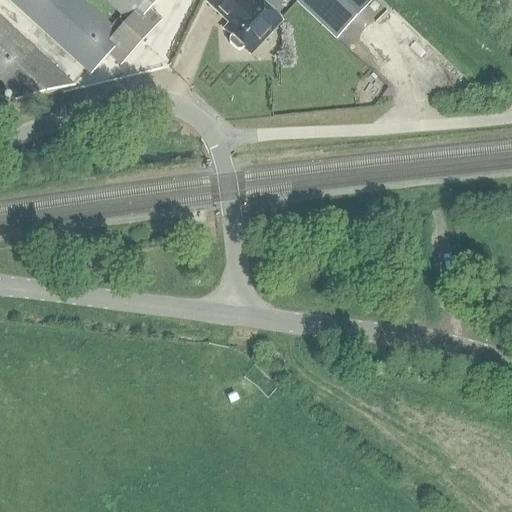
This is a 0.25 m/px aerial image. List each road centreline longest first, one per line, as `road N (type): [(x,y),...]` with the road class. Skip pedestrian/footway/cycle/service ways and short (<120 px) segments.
road 1 (unclassified): [(511,365),(453,346),(238,316)]
road 2 (unclassified): [(238,316),(0,284)]
road 3 (unclassified): [(0,144),(148,101),(194,114),(214,138)]
road 4 (unclassified): [(238,316),(228,196),(214,138)]
